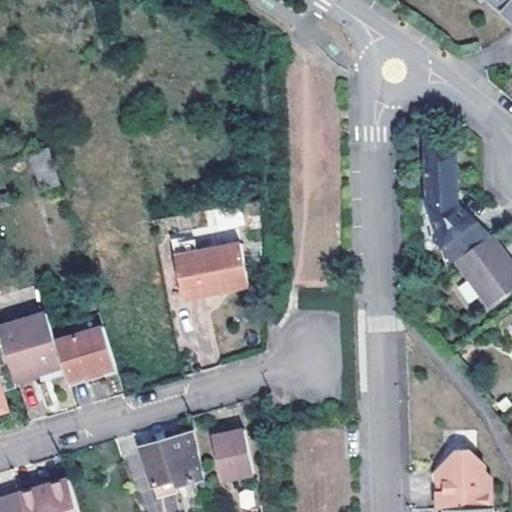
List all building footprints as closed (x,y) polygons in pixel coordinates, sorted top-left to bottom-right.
[(511,0),(491,0),(492,0),(497,0),(507,8),(504,11),(511,18),(511,0)] [(492,0),(504,11),(507,8),(497,0),(492,0)] [(454,261),(488,235),(457,205),(455,154),(422,138),(424,203),(446,267),(454,261)] [(48,150),(32,153),(44,190),(59,186),(48,150)] [(171,237),(172,242),(209,235),(209,231),(171,237)] [(488,235),(454,261),(487,306),(511,288),(511,263),(490,234),(488,235)] [(209,235),(172,242),(181,296),(263,284),(257,241),(211,247),(209,235)] [(98,312),(51,327),(54,339),(102,325),(98,312)] [(0,326),(0,331),(9,360),(15,380),(38,373),(41,384),(66,376),(54,339),(51,327),(46,314),(0,326)] [(54,339),(66,376),(67,379),(115,365),(102,325),(54,339)] [(0,361),(9,360),(0,331),(0,409),(7,407),(0,381),(0,361)] [(243,426),(212,434),(223,480),(254,473),(243,426)] [(180,473),(182,483),(203,477),(193,430),(140,446),(151,482),(180,473)] [(445,508),(491,506),(490,476),(484,470),(484,463),(468,447),(455,448),(436,470),(437,480),(444,480),(444,490),(437,490),(438,507),(445,508)] [(184,489),(182,483),(180,473),(151,482),(156,497),(184,489)] [(19,492),(25,511),(79,511),(69,476),(19,492)] [(25,511),(19,492),(0,497),(0,511),(25,511)]
